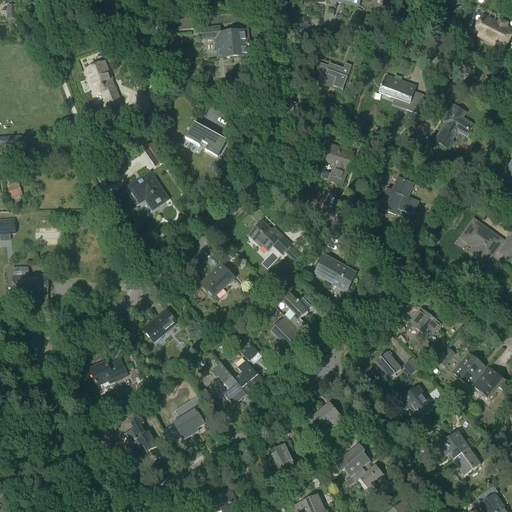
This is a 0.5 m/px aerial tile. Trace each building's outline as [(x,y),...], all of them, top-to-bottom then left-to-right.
[(8,20),(15,20),(16,20),(16,7),(7,7),(7,20),(8,20)] [(197,17),(188,18),(189,30),(198,29),(197,17)] [(473,35),(486,41),(487,40),(492,42),(491,44),(504,50),(511,33),(511,30),(486,18),(482,25),(479,24),(473,35)] [(223,60),(250,57),(247,32),(220,35),(219,29),(202,31),(203,41),(216,39),(217,48),(222,48),(223,60)] [(112,94),(110,90),(114,88),(104,63),(98,66),(97,64),(91,67),(92,68),(86,71),(89,80),(88,82),(91,88),(92,89),(95,96),(102,93),(109,112),(121,107),(116,93),(112,94)] [(345,64),(342,72),(336,70),(337,67),(329,64),(328,67),(319,64),(319,83),(342,91),(351,66),(345,64)] [(386,77),(380,94),(402,102),(403,100),(409,102),(406,110),(416,114),(423,96),(413,93),(415,87),(386,77)] [(155,108),(148,105),(143,116),(150,120),(155,108)] [(471,126),(461,119),(458,117),(462,112),(454,107),(443,123),(446,125),(435,142),(448,150),(452,143),(450,142),(457,132),(464,136),(471,126)] [(228,142),(194,123),(186,139),(202,148),(203,144),(209,147),(206,152),(219,159),(228,142)] [(147,136),(138,141),(142,148),(151,142),(147,136)] [(26,137),(3,139),(4,145),(20,144),(20,149),(27,149),(26,137)] [(335,166),(332,176),(324,173),(321,180),(330,183),(329,183),(342,187),(347,170),(348,170),(353,154),(332,147),(327,163),(335,166)] [(160,156),(151,162),(156,168),(164,162),(160,156)] [(137,183),(129,189),(132,194),(130,195),(134,200),(136,199),(139,204),(148,199),(155,209),(167,201),(149,174),(141,180),(141,181),(138,183),(137,183)] [(413,216),(418,203),(408,199),(413,184),(397,179),(392,192),(390,191),(388,197),(385,195),(379,210),(395,216),(397,210),(413,216)] [(8,190),(10,197),(22,194),(20,186),(8,190)] [(0,222),(0,235),(15,234),(14,221),(0,222)] [(475,249),(472,254),(482,262),(483,259),(484,260),(489,255),(490,255),(493,251),(491,249),(493,247),(496,249),(501,242),(474,222),(469,229),(470,229),(466,234),(465,234),(461,239),(462,240),(462,241),(467,245),(468,244),(475,249)] [(277,233),(274,230),(271,233),(262,224),(249,237),(260,248),(262,246),(268,252),(273,247),(282,256),(285,253),(289,248),(291,246),(277,233)] [(289,248),(285,253),(296,263),(300,258),(289,248)] [(355,275),(325,259),(316,274),(346,291),(355,275)] [(214,299),(235,280),(221,265),(211,275),(212,275),(202,285),(214,299)] [(280,272),(272,281),(276,285),(284,276),(280,272)] [(47,276),(13,277),(13,298),(37,297),(37,305),(48,304),(47,276)] [(302,299),(298,304),(290,297),(282,305),(291,313),(285,319),(299,333),(306,327),(300,322),(308,314),(307,313),(312,308),(302,299)] [(421,311),(410,325),(429,340),(440,327),(421,311)] [(167,313),(144,332),(154,344),(177,325),(167,313)] [(296,336),(299,333),(285,319),(271,334),(288,350),(299,339),(296,336)] [(387,329),(390,331),(397,336),(403,328),(394,320),(387,329)] [(248,362),(247,363),(246,362),(238,369),(243,375),(235,382),(247,396),(248,398),(262,386),(260,384),(263,381),(259,376),(258,377),(248,365),(250,364),(259,355),(250,345),(241,354),(248,362)] [(447,351),(438,363),(445,368),(455,356),(447,351)] [(387,354),(375,365),(389,381),(402,371),(387,354)] [(473,387),(487,370),(469,356),(453,375),(471,390),(473,387)] [(413,360),(403,369),(411,378),(421,370),(413,360)] [(121,361),(108,367),(107,363),(90,371),(97,388),(114,380),(115,383),(128,377),(121,361)] [(247,396),(235,382),(221,365),(211,374),(216,380),(219,379),(230,392),(224,397),(233,408),(247,396)] [(488,369),(487,370),(473,387),(489,401),(499,389),(504,393),(510,387),(488,369)] [(404,401),(408,407),(410,405),(421,420),(434,410),(418,390),(404,401)] [(315,418),(319,422),(315,425),(321,432),(329,425),(332,429),(342,421),(330,406),(315,418)] [(195,412),(174,426),(184,442),(194,435),(192,433),(204,426),(195,412)] [(156,449),(153,443),(148,433),(145,435),(140,427),(144,425),(141,419),(131,424),(134,430),(126,434),(135,452),(143,448),(146,454),(156,449)] [(454,462),(469,451),(457,435),(437,449),(444,459),(449,456),(454,462)] [(270,458),(280,477),(296,470),(284,447),(276,452),(277,454),(270,458)] [(362,471),(369,465),(370,464),(364,456),(365,455),(359,448),(336,466),(341,474),(345,472),(351,479),(362,471)] [(469,451),(454,462),(453,462),(465,479),(481,467),(469,451)] [(362,471),(351,479),(355,484),(360,481),(371,495),(378,489),(374,485),(377,482),(379,485),(385,480),(376,467),(366,475),(362,471)] [(488,500),(479,507),(482,511),(506,511),(495,496),(498,494),(494,488),(484,495),(488,500)] [(216,497),(216,498),(209,501),(213,511),(218,511),(222,511),(235,511),(239,511),(230,491),(216,497)] [(297,511),(323,511),(317,497),(295,507),(297,511)] [(204,502),(194,505),(196,511),(199,511),(207,509),(204,502)] [(404,502),(400,506),(391,511),(404,511),(408,507),(404,502)]
